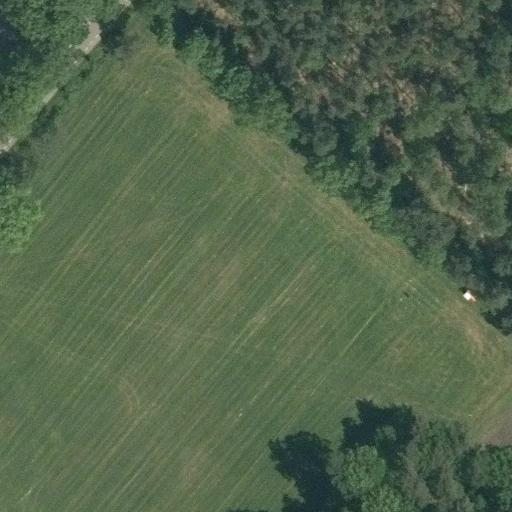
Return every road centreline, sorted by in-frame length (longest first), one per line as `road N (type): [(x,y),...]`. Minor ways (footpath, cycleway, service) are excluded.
road 1 (track): [(511,306),(148,0)]
road 2 (tertiary): [(0,142),(117,0)]
